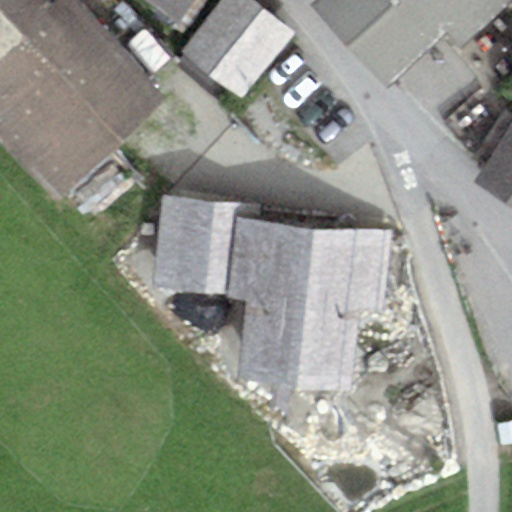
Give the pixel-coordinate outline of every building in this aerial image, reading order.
[(0,0),(0,142),(57,202),(165,99),(70,0),(0,0)] [(137,0),(175,26),(193,0),(137,0)] [(295,34),(253,0),(221,0),(181,49),(242,99),(295,34)] [(511,0),(319,0),(312,8),(388,88),(448,31),(463,48),(511,0)] [(511,205),(511,122),(474,182),(511,205)] [(235,219),(256,221),(257,206),(163,196),(154,291),(227,298),(235,219)] [(256,221),(235,219),(227,298),(247,300),(240,385),(351,395),(358,310),(384,312),(391,232),(256,221)]
